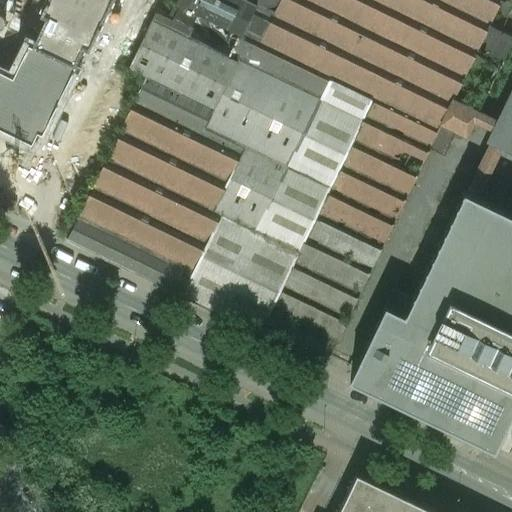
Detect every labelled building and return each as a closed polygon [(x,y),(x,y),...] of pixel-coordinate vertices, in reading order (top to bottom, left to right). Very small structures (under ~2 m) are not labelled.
[(112,0),(50,0),(39,24),(44,26),(30,54),(70,73),(79,54),(86,57),(112,0)] [(511,0),(175,0),(170,12),(157,6),(130,66),(147,75),(68,238),(67,240),(175,293),(176,291),(182,293),(181,295),(326,366),(430,149),(432,150),(443,155),(445,156),(456,132),(457,132),(465,136),(467,137),(474,121),(479,111),(511,42),(511,0)] [(30,54),(26,52),(11,84),(0,78),(0,136),(31,151),(70,73),(30,54)] [(511,91),(498,120),(479,111),(474,121),(493,130),(489,140),(491,141),(503,147),(511,151),(511,91)] [(511,213),(479,197),(503,147),(491,141),(467,191),(465,190),(417,289),(410,285),(405,294),(394,289),(362,356),(358,363),(355,365),(353,369),(353,373),(351,378),(493,447),(511,412),(511,213)] [(441,511),(358,472),(338,511),(441,511)]
